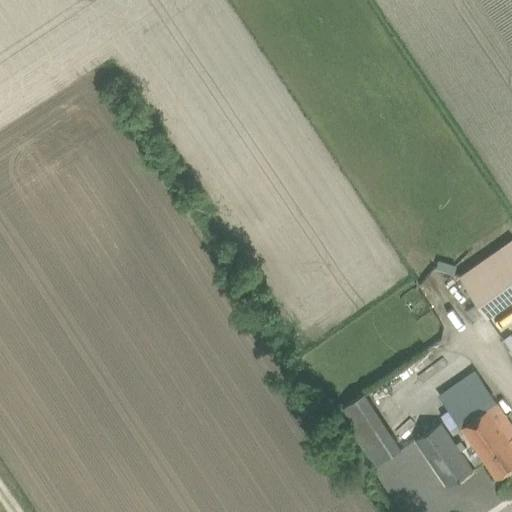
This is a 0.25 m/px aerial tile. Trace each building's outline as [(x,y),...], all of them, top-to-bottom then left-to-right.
[(511,298),(511,237),(460,275),(489,315),(511,298)] [(477,303),(467,310),(474,320),(484,313),(477,303)] [(441,395),(497,477),(511,466),(511,422),(476,371),(441,395)] [(339,408),(376,465),(402,448),(365,391),(339,408)] [(438,469),(449,486),(474,468),(462,452),(441,421),(417,438),(438,469)]
